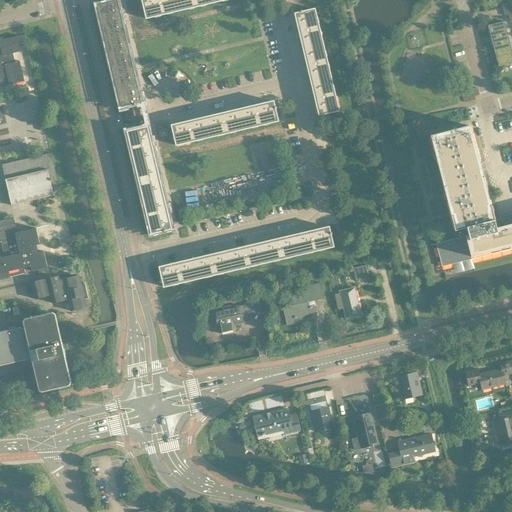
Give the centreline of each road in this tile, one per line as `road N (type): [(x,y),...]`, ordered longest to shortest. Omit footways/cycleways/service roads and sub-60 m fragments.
road 1 (residential): [(292,79),(319,195),(311,212),(127,258)]
road 2 (tertiary): [(127,258),(66,2)]
road 3 (tertiary): [(289,370),(511,316)]
road 4 (tertiary): [(290,511),(191,479),(173,457),(162,416)]
road 5 (tertiary): [(144,420),(156,463),(177,489),(268,511)]
road 6 (tertiary): [(127,258),(141,402)]
road 7 (tertiary): [(158,398),(151,334),(127,258)]
road 8 (tertiary): [(162,416),(289,370)]
road 9 (tertiary): [(289,370),(158,398)]
road 10 (residential): [(511,101),(486,103),(462,0)]
